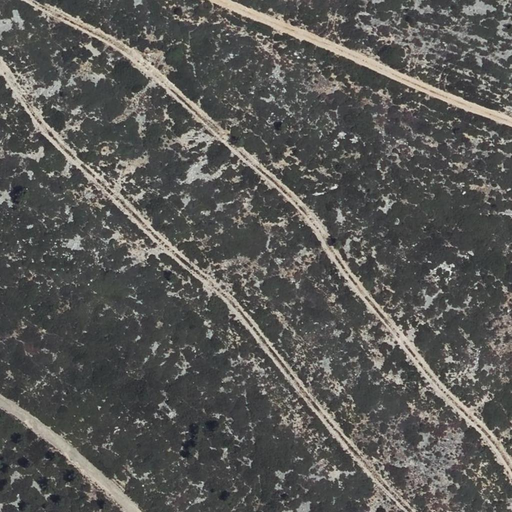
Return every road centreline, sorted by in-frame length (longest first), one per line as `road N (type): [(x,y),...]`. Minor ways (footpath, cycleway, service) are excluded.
road 1 (track): [(511,122),(230,0)]
road 2 (unclassified): [(128,511),(0,400)]
